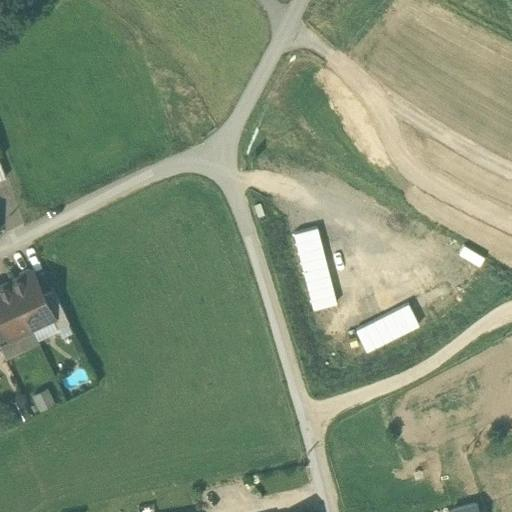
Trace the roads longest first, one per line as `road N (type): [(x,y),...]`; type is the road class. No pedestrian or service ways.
road 1 (residential): [(217,155),(245,215),(327,511)]
road 2 (track): [(296,19),(392,101),(511,165)]
road 3 (residential): [(0,245),(150,174),(217,155)]
road 4 (track): [(355,70),(394,152),(431,183),(511,215)]
road 5 (unclassified): [(217,155),(305,0)]
